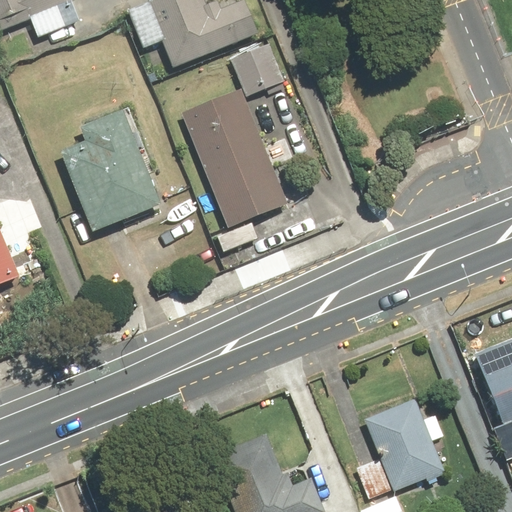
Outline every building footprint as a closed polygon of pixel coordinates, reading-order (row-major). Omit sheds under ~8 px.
[(0,0),(0,25),(2,31),(43,15),(51,34),(96,16),(88,0),(0,0)] [(217,0),(157,0),(132,10),(148,49),(166,42),(177,68),(263,33),(248,0),(243,0),(221,9),(217,0)] [(286,82),(271,44),(232,59),(246,97),(286,82)] [(241,92),(182,115),(228,230),(287,206),(241,92)] [(92,130),(65,141),(98,226),(173,198),(134,99),(87,117),(92,130)] [(0,169),(0,282),(25,272),(0,210),(0,172),(1,172),(0,169)] [(511,341),(468,358),(499,437),(511,432),(511,341)] [(411,402),(360,422),(375,462),(353,471),(366,505),(440,476),(428,445),(441,440),(433,418),(419,423),(411,402)] [(264,437),(208,459),(228,511),(320,511),(308,479),(289,487),(284,475),(279,476),(264,437)] [(399,511),(393,498),(359,511),(399,511)]
